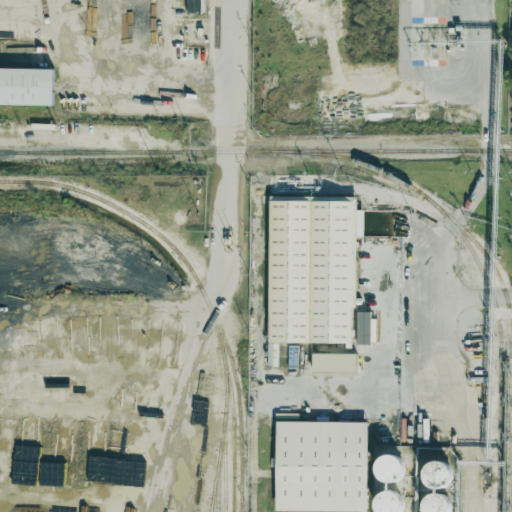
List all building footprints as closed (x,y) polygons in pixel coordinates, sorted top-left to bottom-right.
[(186,0),(187,13),(203,14),(202,0),(186,0)] [(54,69),(0,68),(0,104),(53,106),(54,69)] [(270,199),(268,342),(352,343),(352,308),(356,308),(357,236),(364,237),(364,210),(357,210),(357,200),(270,199)] [(371,344),(371,312),(357,312),(357,345),(371,344)] [(276,343),(267,343),(268,361),(273,360),(272,351),(277,350),(276,343)] [(368,510),(368,422),(277,422),(276,510),(368,510)] [(381,460),(391,458),(398,462),(401,470),(398,478),(392,482),(384,482),(378,477),(376,469),(378,464),(381,460)] [(429,466),(439,464),(446,468),(449,476),(446,484),(440,488),(432,487),(426,482),(424,475),(426,469),(429,466)] [(378,497),(388,494),(395,498),(398,507),(395,511),(374,511),(373,506),(375,500),(378,497)] [(429,500),(439,498),(446,502),(449,510),(448,511),(424,511),(424,509),(426,504),(429,500)]
